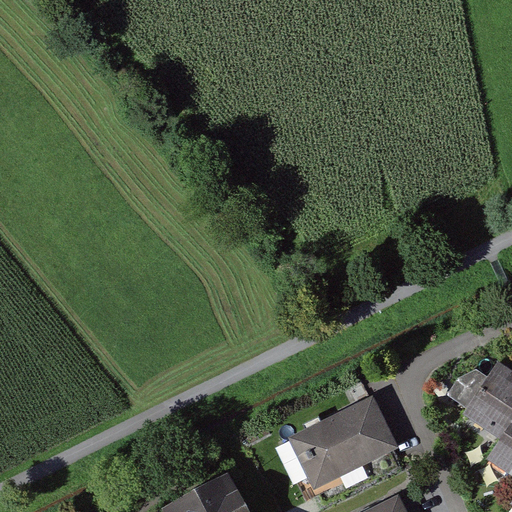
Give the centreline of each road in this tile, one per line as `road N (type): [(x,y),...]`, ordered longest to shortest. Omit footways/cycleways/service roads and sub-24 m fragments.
road 1 (track): [(511,238),(0,490)]
road 2 (residential): [(511,325),(398,385),(453,511)]
